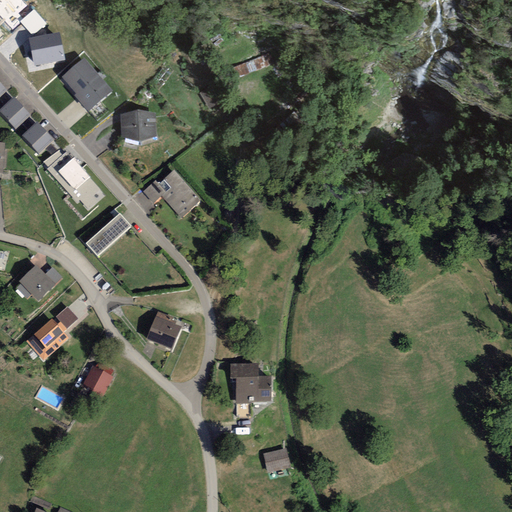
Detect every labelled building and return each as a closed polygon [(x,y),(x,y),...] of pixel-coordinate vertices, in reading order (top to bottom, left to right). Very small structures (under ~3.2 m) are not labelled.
[(0,0),(0,16),(12,30),(21,23),(20,22),(23,19),(18,13),(27,5),(22,0),(0,0)] [(47,24),(34,10),(23,19),(20,22),(21,23),(33,36),(47,24)] [(61,33),(29,39),(34,66),(66,61),(61,33)] [(111,94),(84,62),(62,80),(89,112),(111,94)] [(0,109),(0,113),(16,130),(31,116),(13,97),(0,109)] [(155,116),(121,117),(122,138),(139,143),(157,137),(155,116)] [(37,122),(22,135),(40,154),(54,140),(37,122)] [(72,160),(66,152),(63,156),(59,151),(43,163),(48,168),(47,170),(76,203),(80,200),(88,210),(105,197),(89,178),(90,177),(74,158),(72,160)] [(181,217),(198,203),(174,175),(160,187),(155,181),(142,193),(152,204),(163,196),(181,217)] [(131,229),(118,216),(86,247),(99,260),(131,229)] [(44,276),(36,268),(18,286),(35,304),(62,278),(52,267),(44,276)] [(79,321),(68,307),(26,343),(44,363),(69,341),(63,334),(79,321)] [(176,321),(157,313),(145,342),(172,352),(182,328),(174,325),(176,321)] [(271,403),(270,377),(260,377),(259,364),(231,364),(231,378),(236,378),(236,404),(271,403)] [(104,399),(114,379),(93,368),(83,388),(104,399)] [(268,473),(290,468),(286,450),(264,455),(268,473)]
